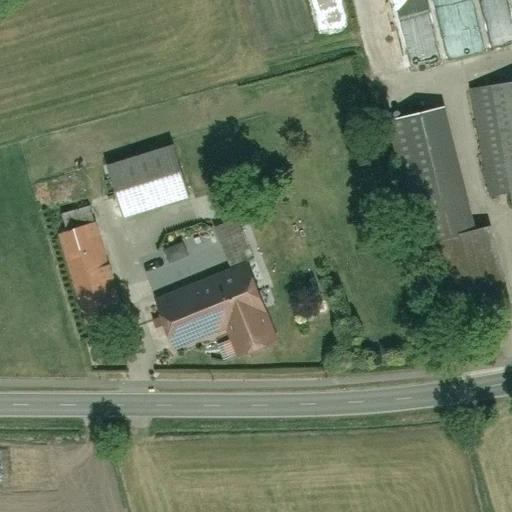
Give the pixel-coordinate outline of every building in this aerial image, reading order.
[(511,84),(466,92),(487,207),(505,203),(507,215),(511,214),(511,84)] [(485,231),(467,236),(434,110),(383,123),(417,252),(436,326),(505,308),(485,231)] [(103,166),(116,217),(182,201),(169,150),(103,166)] [(263,230),(241,238),(234,220),(210,229),(225,269),(250,260),(248,255),(269,247),(263,230)] [(77,335),(124,323),(98,224),(51,236),(77,335)] [(142,303),(159,353),(213,335),(222,363),(274,346),(249,268),(142,303)]
